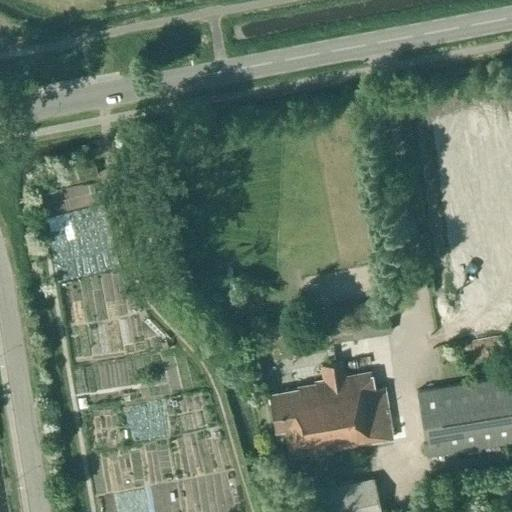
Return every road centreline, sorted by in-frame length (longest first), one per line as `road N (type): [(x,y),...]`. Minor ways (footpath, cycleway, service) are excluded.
road 1 (tertiary): [(511,19),(193,79)]
road 2 (unclassified): [(38,511),(0,271)]
road 3 (tertiary): [(0,115),(193,79)]
